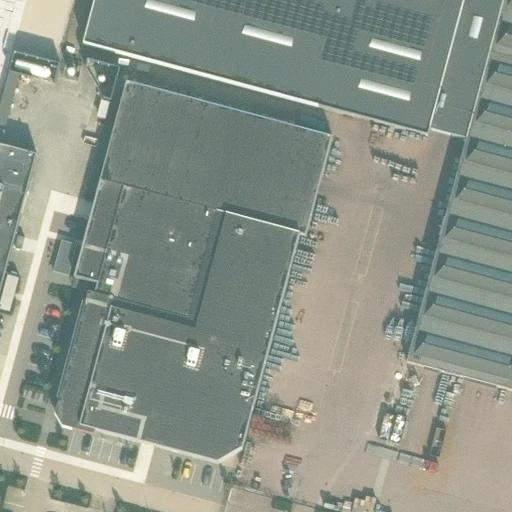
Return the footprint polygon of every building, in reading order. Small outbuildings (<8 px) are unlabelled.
[(511,0),(95,0),(83,46),(387,127),(428,138),(430,131),(466,141),(406,364),(511,392),(511,0)] [(62,411),(62,413),(63,416),(63,418),(65,420),(66,421),(66,422),(69,424),(70,425),(72,426),(73,426),(71,431),(94,437),(95,432),(218,465),(242,451),(299,236),(305,238),(332,139),(126,84),(74,279),(97,285),(95,295),(88,293),(58,407),(63,408),(62,410),(62,411)] [(0,294),(37,157),(0,147),(0,294)] [(7,277),(0,302),(0,311),(10,314),(19,280),(7,277)] [(470,446),(503,455),(511,421),(511,406),(483,399),(470,446)]
